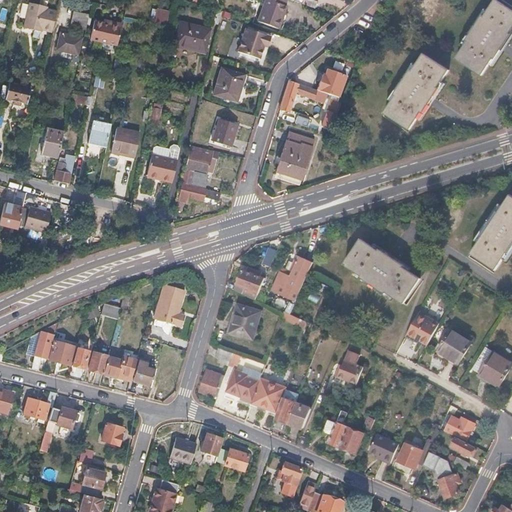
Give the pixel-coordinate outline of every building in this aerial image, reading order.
[(261,0),(254,21),(275,28),(279,19),(277,18),(283,0),(261,0)] [(511,30),(511,10),(496,0),(457,59),(482,75),(511,30)] [(46,7),(29,3),(23,28),(34,31),(35,28),(52,32),(57,12),(46,9),(46,7)] [(174,13),(159,10),(156,25),(170,28),(174,13)] [(222,13),(216,11),(212,25),(218,27),(222,13)] [(88,15),(73,12),(70,27),(85,30),(88,15)] [(102,20),(101,22),(93,20),(88,40),(115,46),(120,24),(109,21),(102,20)] [(211,30),(180,23),(174,48),(205,56),(211,30)] [(270,34),(244,27),(237,51),(263,59),(270,34)] [(80,38),(58,33),(54,50),(71,54),(70,60),(78,62),(80,54),(77,53),(80,38)] [(449,70),(424,54),(384,113),(409,130),(449,70)] [(245,76),(221,68),(212,95),(235,103),(245,76)] [(122,76),(113,74),(109,89),(119,91),(122,76)] [(328,94),(290,81),(280,110),(290,114),(296,95),(324,104),(328,94)] [(32,89),(10,84),(6,100),(28,105),(32,89)] [(336,114),(327,111),(321,125),(331,128),(336,114)] [(159,117),(150,115),(148,122),(148,124),(157,126),(159,117)] [(310,119),(298,116),(296,124),(308,127),(310,119)] [(240,124),(219,117),(212,139),(233,146),(240,124)] [(111,125),(94,121),(88,144),(106,148),(111,125)] [(63,130),(47,127),(42,153),(58,157),(63,130)] [(139,135),(117,129),(112,151),(124,154),(124,155),(134,158),(139,135)] [(313,140),(288,132),(275,172),(300,180),(313,140)] [(153,149),(151,156),(176,162),(179,150),(177,147),(173,146),(169,148),(169,151),(155,148),(153,149)] [(64,163),(58,161),(54,180),(69,183),(75,156),(66,154),(64,163)] [(216,162),(188,154),(181,181),(203,188),(205,177),(191,173),(192,170),(212,176),(216,162)] [(176,162),(151,156),(147,175),(164,179),(163,182),(171,184),(176,162)] [(219,194),(181,183),(175,210),(179,211),(182,200),(187,201),(188,196),(201,199),(202,196),(217,200),(219,194)] [(511,195),(471,254),(495,270),(511,246),(511,195)] [(22,211),(4,206),(0,224),(0,226),(17,231),(22,211)] [(39,210),(32,208),(27,228),(48,233),(53,213),(46,211),(47,209),(40,207),(39,210)] [(95,212),(87,209),(83,224),(92,226),(95,212)] [(361,238),(345,264),(403,303),(421,277),(393,260),(361,238)] [(295,274),(284,270),(276,290),(298,299),(308,276),(314,261),(302,256),(295,274)] [(267,277),(243,267),(234,287),(258,298),(260,293),(267,277)] [(184,291),(163,285),(158,302),(179,308),(184,291)] [(260,293),(258,298),(292,313),(295,307),(280,300),(279,301),(260,293)] [(263,308),(241,301),(232,329),(253,336),(263,308)] [(179,308),(158,302),(153,319),(181,327),(184,315),(177,313),(179,308)] [(121,309),(103,304),(100,316),(117,321),(121,309)] [(438,326),(417,315),(404,339),(425,349),(438,326)] [(326,330),(319,326),(316,331),(323,335),(326,330)] [(471,341),(451,328),(436,353),(456,366),(471,341)] [(48,332),(40,330),(30,368),(37,370),(41,357),(45,358),(49,343),(45,341),(48,332)] [(72,346),(52,341),(47,359),(67,364),(72,346)] [(235,349),(221,344),(219,352),(232,357),(235,349)] [(492,351),(483,345),(471,368),(478,373),(492,351)] [(88,350),(76,347),(71,365),(83,368),(88,350)] [(235,349),(232,357),(231,361),(240,365),(245,353),(235,349)] [(107,355),(92,351),(87,369),(102,373),(107,355)] [(511,363),(492,351),(478,373),(497,386),(511,363)] [(121,359),(107,355),(102,373),(116,377),(117,373),(121,359)] [(122,355),(121,359),(117,373),(130,377),(135,359),(122,355)] [(360,360),(348,355),(341,373),(339,373),(336,380),(357,388),(363,372),(356,369),(360,360)] [(147,362),(138,360),(132,380),(149,385),(149,384),(166,389),(170,375),(154,370),(155,369),(146,366),(147,362)] [(223,371),(210,366),(202,387),(218,394),(226,375),(222,374),(223,371)] [(264,372),(253,367),(251,372),(238,366),(228,389),(242,395),(241,397),(252,402),(262,376),(264,372)] [(289,387),(262,376),(252,402),(279,413),(285,398),(289,387)] [(47,404),(28,399),(24,415),(45,421),(50,405),(54,406),(57,394),(50,392),(47,404)] [(292,402),(285,398),(279,413),(276,419),(289,424),(298,404),(299,400),(294,398),(292,402)] [(311,410),(298,404),(289,424),(303,430),(311,410)] [(458,408),(452,405),(448,413),(454,416),(458,408)] [(59,412),(52,410),(48,425),(56,427),(67,430),(69,423),(73,424),(77,422),(79,418),(76,415),(72,414),(73,412),(60,409),(59,412)] [(338,422),(337,424),(332,435),(329,442),(340,447),(348,428),(343,426),(348,414),(343,411),(340,417),(336,415),(334,420),(338,422)] [(376,420),(369,417),(364,428),(371,431),(376,420)] [(475,423),(463,417),(457,429),(451,426),(448,431),(468,441),(473,431),(471,430),(475,423)] [(337,424),(329,421),(324,432),(332,435),(337,424)] [(122,428),(107,424),(102,442),(119,447),(122,435),(120,435),(122,428)] [(56,427),(48,425),(40,454),(48,456),(56,427)] [(364,435),(348,428),(340,447),(356,454),(364,435)] [(222,440),(205,434),(199,452),(203,453),(200,460),(214,465),(215,460),(220,446),(222,440)] [(196,444),(175,437),(169,457),(189,464),(196,444)] [(398,446),(377,437),(370,452),(378,455),(377,457),(391,464),(398,446)] [(475,449),(476,447),(458,438),(454,448),(471,457),(472,455),(475,457),(478,451),(475,449)] [(220,446),(215,460),(224,462),(223,464),(241,470),(247,453),(229,447),(228,449),(220,446)] [(421,455),(405,448),(397,466),(413,474),(415,469),(420,471),(428,455),(423,452),(421,455)] [(93,454),(81,450),(78,462),(90,465),(93,454)] [(471,463),(459,458),(456,464),(467,470),(471,463)] [(278,474),(277,473),(274,480),(278,481),(278,482),(282,483),(277,493),(288,498),(299,471),(282,464),(280,469),(278,474)] [(105,474),(86,469),(80,493),(99,498),(105,474)] [(458,474),(440,479),(445,498),(460,494),(457,485),(461,485),(458,474)] [(159,489),(156,489),(149,511),(170,511),(179,485),(162,480),(159,489)] [(317,485),(309,482),(304,494),(313,498),(315,492),(317,485)] [(206,488),(197,485),(195,490),(204,493),(206,488)] [(315,492),(313,498),(308,510),(313,511),(338,511),(342,503),(315,492)] [(210,497),(205,495),(199,511),(201,511),(210,511),(211,509),(213,504),(208,502),(210,497)] [(102,502),(83,497),(79,511),(96,511),(97,511),(100,511),(102,502)]
